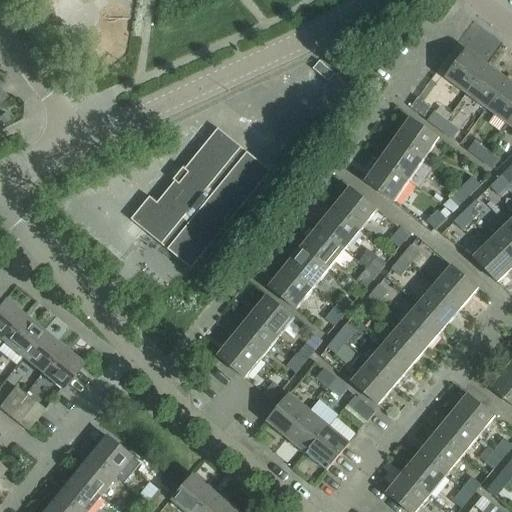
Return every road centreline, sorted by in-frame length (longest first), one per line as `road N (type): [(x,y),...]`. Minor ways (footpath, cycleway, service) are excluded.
road 1 (tertiary): [(79,144),(372,0)]
road 2 (residential): [(336,511),(441,379),(511,314)]
road 3 (residential): [(309,511),(181,407),(133,355)]
road 4 (residential): [(133,355),(47,258),(0,185)]
road 5 (residential): [(7,511),(133,355)]
road 6 (residential): [(79,144),(0,30)]
